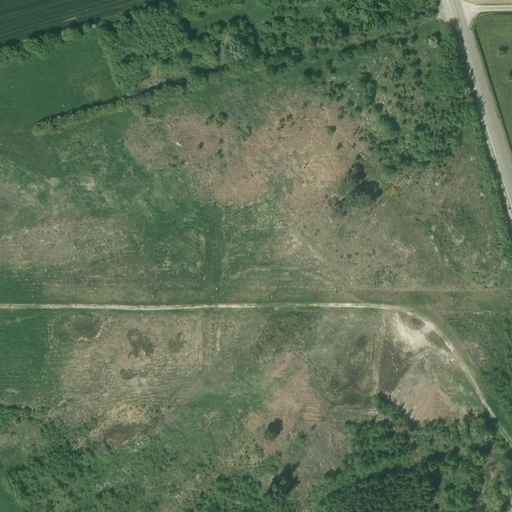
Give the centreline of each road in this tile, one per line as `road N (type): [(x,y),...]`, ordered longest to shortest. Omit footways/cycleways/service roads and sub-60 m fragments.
road 1 (track): [(0,306),(389,308),(435,329),(511,442)]
road 2 (tertiary): [(511,188),(453,0)]
